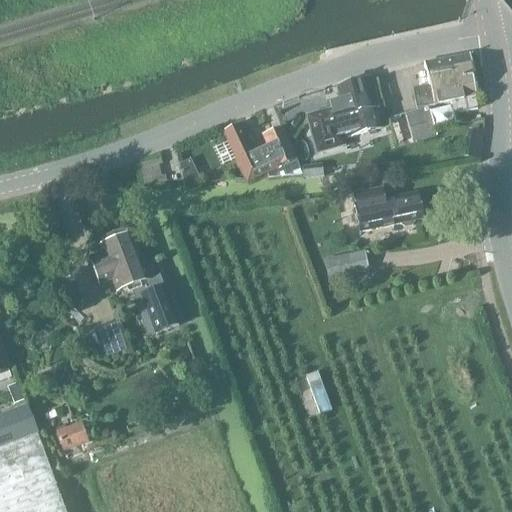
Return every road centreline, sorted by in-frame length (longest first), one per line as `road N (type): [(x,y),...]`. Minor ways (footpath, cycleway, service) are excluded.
road 1 (tertiary): [(0,187),(106,157),(334,69),(492,36)]
road 2 (tertiary): [(511,292),(499,221),(497,60)]
